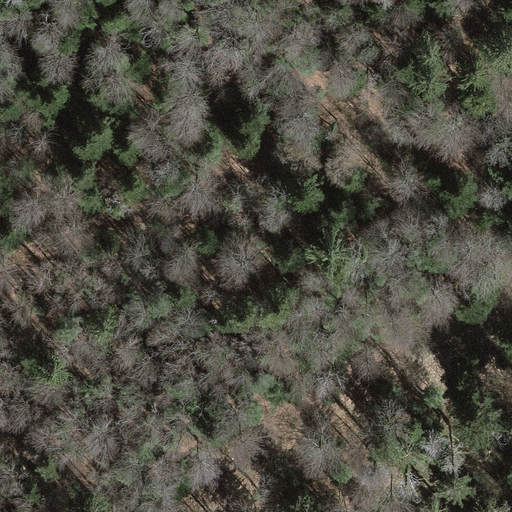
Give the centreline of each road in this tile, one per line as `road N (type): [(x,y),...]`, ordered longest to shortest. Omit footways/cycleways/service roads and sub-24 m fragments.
road 1 (track): [(0,276),(71,232),(272,154),(452,0)]
road 2 (track): [(183,511),(295,411),(366,363),(511,306)]
